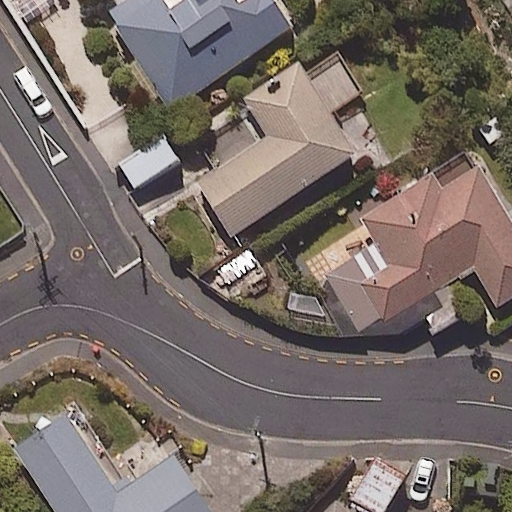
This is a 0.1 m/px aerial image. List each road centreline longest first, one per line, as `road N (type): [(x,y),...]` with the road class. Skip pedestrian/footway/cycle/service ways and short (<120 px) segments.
road 1 (residential): [(511,409),(322,398),(238,383),(119,317)]
road 2 (residential): [(119,317),(112,276),(0,87)]
road 3 (residential): [(119,317),(52,302),(0,321)]
